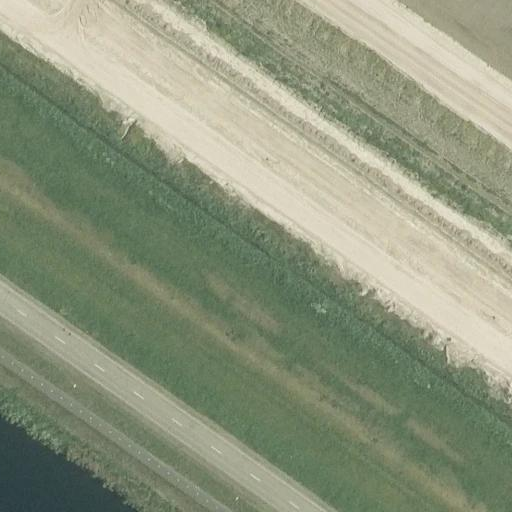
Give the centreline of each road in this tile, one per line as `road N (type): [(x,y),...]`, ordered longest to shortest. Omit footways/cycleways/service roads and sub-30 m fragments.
road 1 (unclassified): [(3,0),(511,355)]
road 2 (tertiary): [(302,511),(0,297)]
